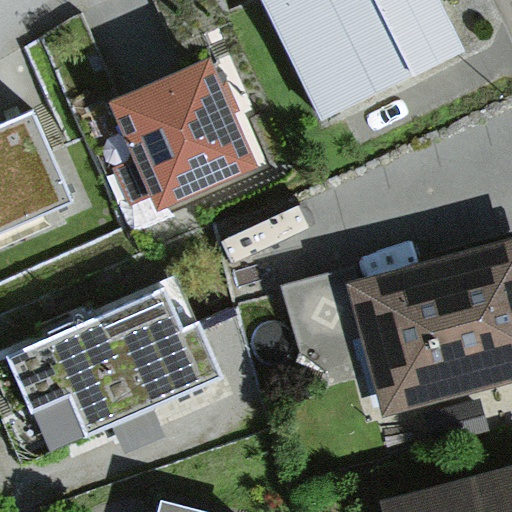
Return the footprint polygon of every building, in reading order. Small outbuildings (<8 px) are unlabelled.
[(442,0),(261,0),(321,125),(468,55),(442,0)] [(260,164),(214,62),(116,106),(140,158),(116,169),(131,203),(152,194),(159,210),(260,164)] [(85,204),(99,198),(55,104),(42,110),(85,204)] [(33,109),(0,124),(0,231),(74,199),(33,109)] [(369,362),(381,414),(511,380),(511,240),(349,285),(344,267),(285,286),(304,353),(328,373),(369,362)] [(160,284),(0,352),(0,374),(20,420),(64,401),(83,444),(223,383),(196,320),(179,327),(160,284)] [(425,412),(430,431),(490,416),(486,397),(425,412)] [(381,511),(511,511),(511,464),(379,503),(381,511)] [(202,511),(162,501),(159,511),(202,511)]
